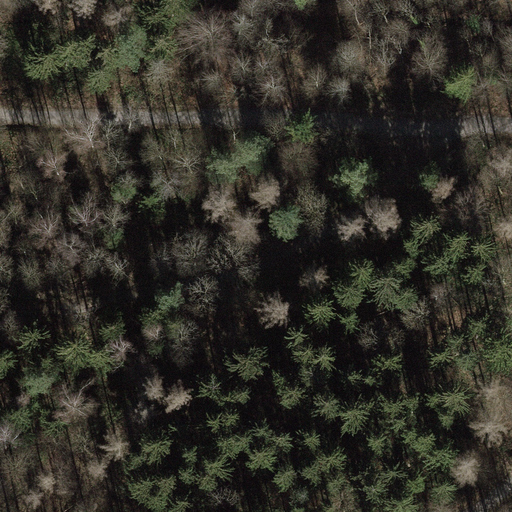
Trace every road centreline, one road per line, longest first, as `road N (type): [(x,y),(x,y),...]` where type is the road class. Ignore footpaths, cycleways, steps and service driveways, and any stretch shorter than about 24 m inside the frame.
road 1 (track): [(511,124),(0,108)]
road 2 (track): [(425,122),(420,147),(392,183),(296,248),(171,290),(0,319)]
